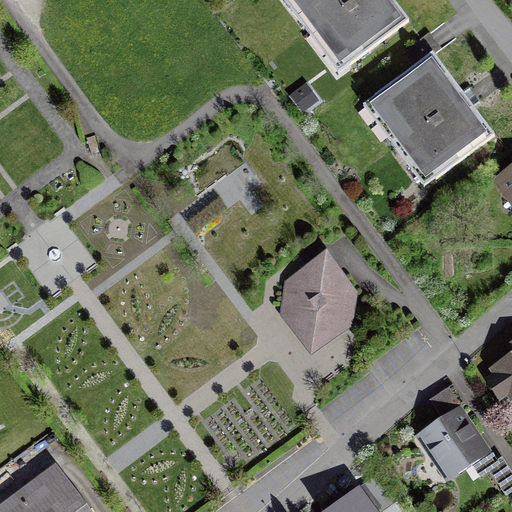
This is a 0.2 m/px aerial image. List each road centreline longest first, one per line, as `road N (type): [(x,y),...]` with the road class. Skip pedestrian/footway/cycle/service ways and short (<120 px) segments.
road 1 (residential): [(5,0),(100,127),(128,149),(155,148),(232,97),(269,102),(455,354)]
road 2 (residential): [(280,511),(443,365)]
road 3 (residential): [(511,469),(443,365)]
